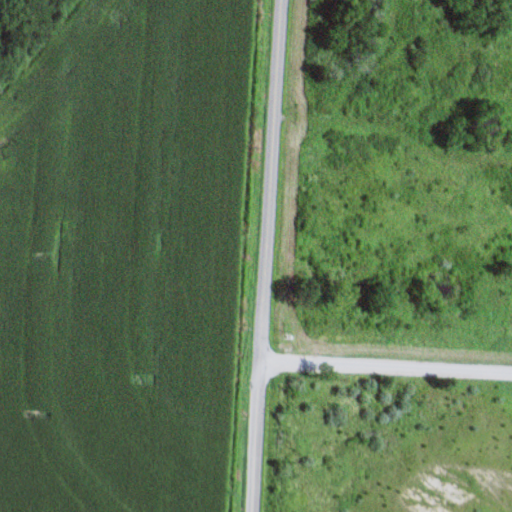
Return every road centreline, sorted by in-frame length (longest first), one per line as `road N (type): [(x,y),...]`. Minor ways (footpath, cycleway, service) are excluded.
road 1 (residential): [(286,0),(258,511)]
road 2 (residential): [(265,361),(511,369)]
